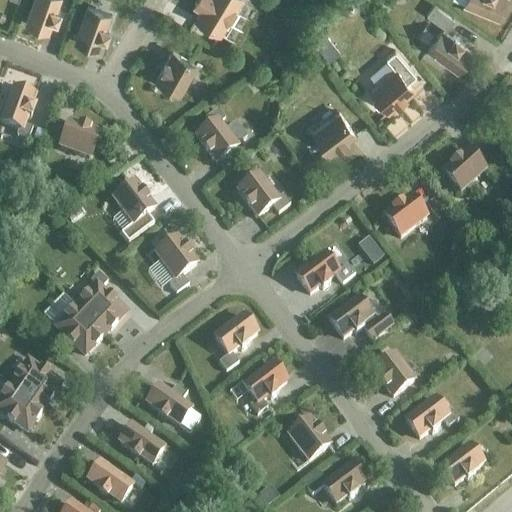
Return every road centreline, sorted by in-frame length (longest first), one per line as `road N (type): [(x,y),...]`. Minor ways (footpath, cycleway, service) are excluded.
road 1 (unclassified): [(25,511),(109,387),(252,271)]
road 2 (unclassified): [(252,271),(444,129),(511,64)]
road 3 (residential): [(428,511),(252,271)]
road 4 (residential): [(252,271),(161,149),(110,96)]
